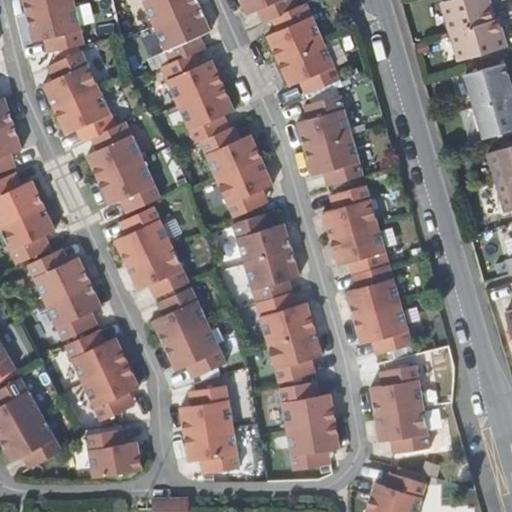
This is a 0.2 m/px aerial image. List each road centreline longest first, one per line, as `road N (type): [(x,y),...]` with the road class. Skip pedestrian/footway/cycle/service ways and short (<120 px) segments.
road 1 (residential): [(220,0),(312,237),(361,446),(335,482),(317,488),(167,485)]
road 2 (residential): [(167,485),(161,376),(31,92),(4,0)]
road 3 (residential): [(510,449),(375,0)]
road 4 (residential): [(0,477),(16,494),(167,485)]
